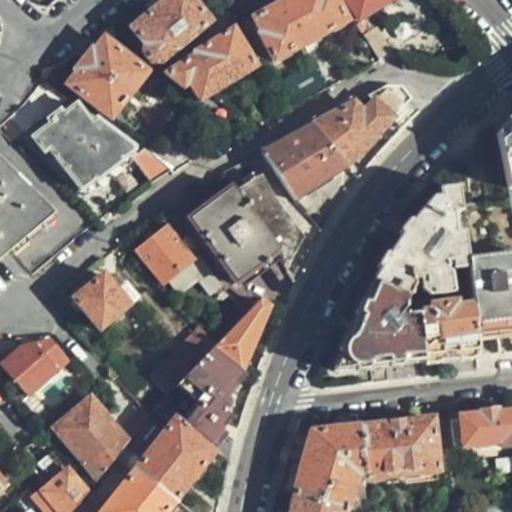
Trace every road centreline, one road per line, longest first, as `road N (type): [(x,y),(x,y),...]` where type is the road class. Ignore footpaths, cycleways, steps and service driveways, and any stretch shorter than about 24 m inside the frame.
road 1 (residential): [(462,99),(383,74),(233,155),(27,305)]
road 2 (residential): [(276,403),(305,313),(378,186),(462,99)]
road 3 (residential): [(276,403),(511,378)]
